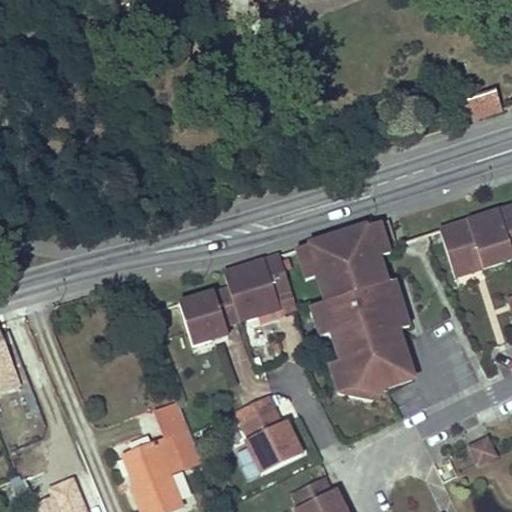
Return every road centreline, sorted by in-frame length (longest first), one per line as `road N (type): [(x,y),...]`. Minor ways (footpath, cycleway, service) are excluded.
road 1 (secondary): [(0,291),(210,238),(511,145)]
road 2 (unknown): [(37,298),(114,511)]
road 3 (residential): [(341,464),(511,382)]
